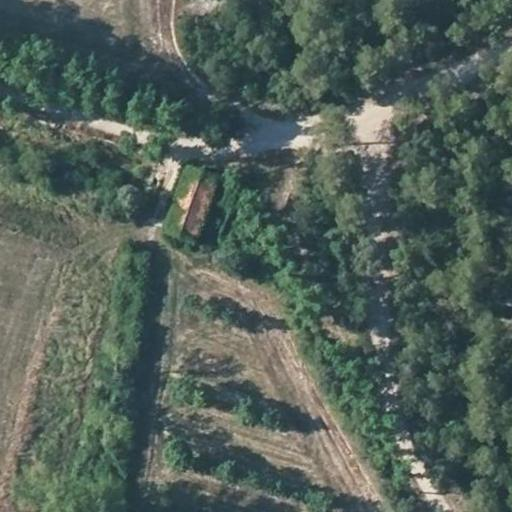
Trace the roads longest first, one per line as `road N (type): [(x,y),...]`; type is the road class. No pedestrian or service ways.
road 1 (track): [(178,0),(185,68),(158,205),(162,259),(150,353),(117,511)]
road 2 (track): [(444,511),(245,156)]
road 3 (track): [(379,104),(392,354),(417,470)]
road 4 (track): [(245,156),(511,50)]
road 5 (track): [(0,89),(172,143),(245,156)]
